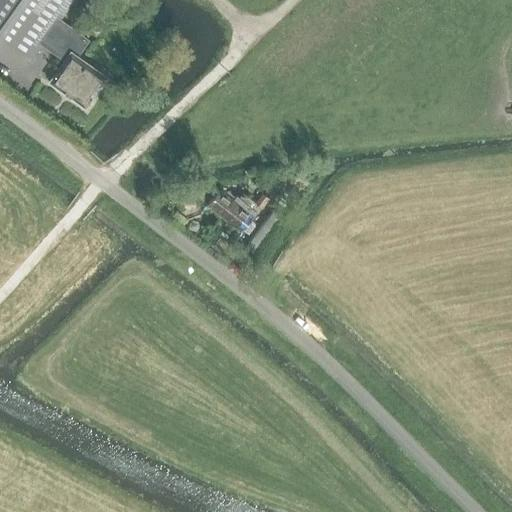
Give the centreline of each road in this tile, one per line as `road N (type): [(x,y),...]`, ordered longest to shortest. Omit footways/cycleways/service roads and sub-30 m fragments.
road 1 (unclassified): [(473,511),(290,330),(0,108)]
road 2 (track): [(102,183),(290,0)]
road 3 (track): [(102,183),(0,296)]
